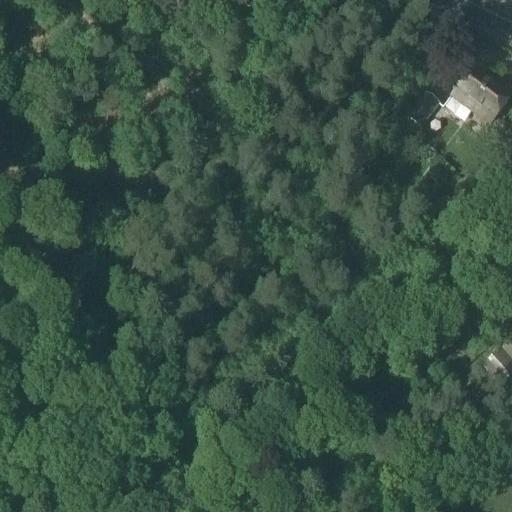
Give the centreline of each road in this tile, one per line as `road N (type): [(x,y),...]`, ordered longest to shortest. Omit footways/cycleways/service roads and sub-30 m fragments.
road 1 (track): [(437,313),(269,117),(118,0)]
road 2 (track): [(511,250),(193,511)]
